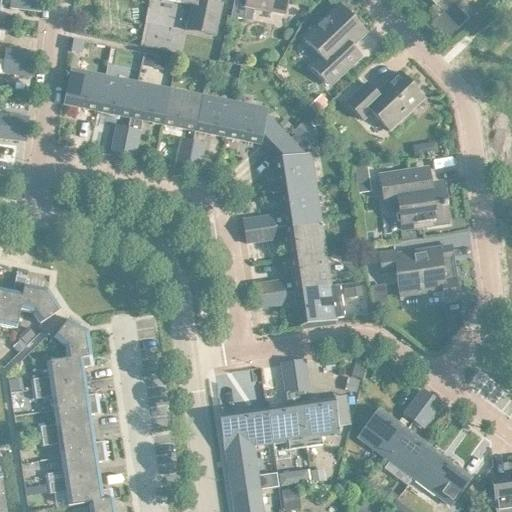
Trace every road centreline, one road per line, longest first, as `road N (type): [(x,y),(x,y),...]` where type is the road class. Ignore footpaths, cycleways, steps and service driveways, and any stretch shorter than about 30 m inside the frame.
road 1 (residential): [(457,380),(487,314),(487,198),(473,109),(458,80),(381,0)]
road 2 (residential): [(248,342),(221,178),(43,155)]
road 3 (tertiary): [(187,353),(167,242),(34,212)]
road 4 (residential): [(153,511),(121,300),(99,275)]
road 5 (residential): [(457,380),(368,323),(248,342)]
road 6 (tertiary): [(217,511),(187,353)]
road 7 (residential): [(43,155),(63,0)]
